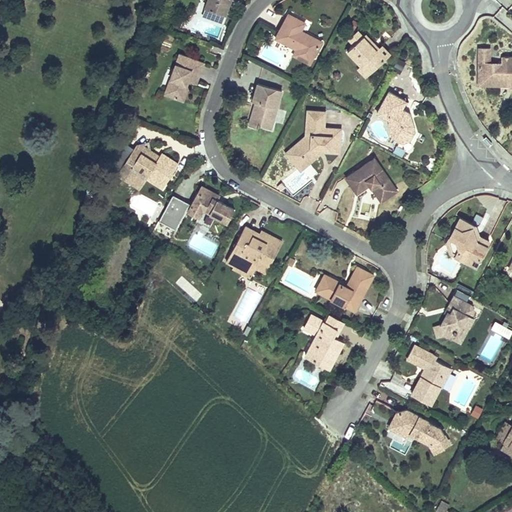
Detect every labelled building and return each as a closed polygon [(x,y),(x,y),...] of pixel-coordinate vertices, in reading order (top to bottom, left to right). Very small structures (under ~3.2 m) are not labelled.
[(225,14),(230,0),(208,0),(206,7),(225,14)] [(306,22),(289,13),(275,38),(296,49),(313,58),(322,42),(306,33),(305,36),(300,33),(301,30),(306,22)] [(354,44),(363,35),(358,30),(349,39),(354,44)] [(361,65),(370,74),(388,57),(379,48),(377,50),(373,54),(371,51),(373,49),(369,45),(371,44),(363,35),(354,44),(347,51),(361,65)] [(379,48),(388,57),(390,54),(382,45),(379,48)] [(511,56),(502,56),(502,62),(490,62),(490,47),(479,47),(479,85),(487,85),(491,82),(504,82),(508,86),(511,85),(511,56)] [(310,64),(313,58),(296,49),(293,55),(310,64)] [(191,81),(196,83),(204,62),(179,53),(165,94),(180,99),(187,80),(191,81)] [(358,69),(366,77),(370,74),(361,65),(358,69)] [(191,81),(187,80),(180,99),(183,101),(191,81)] [(271,129),(282,91),(258,84),(253,101),(256,101),(258,102),(257,105),(255,105),(251,118),(256,119),(260,126),(271,129)] [(409,112),(403,115),(399,113),(402,108),(406,101),(389,92),(377,113),(390,120),(389,124),(393,138),(399,141),(401,137),(408,135),(412,137),(415,131),(409,112)] [(341,129),(324,128),(325,112),(308,110),(306,136),(289,151),(295,157),(302,158),(307,164),(319,154),(317,151),(320,148),(323,151),(339,153),(341,129)] [(260,126),(256,119),(251,118),(249,125),(257,128),(260,126)] [(412,137),(408,135),(401,137),(399,141),(403,143),(410,140),(412,137)] [(150,150),(149,142),(137,144),(152,154),(149,157),(156,162),(160,156),(150,150)] [(178,163),(162,153),(160,156),(156,162),(149,157),(152,154),(137,144),(122,168),(144,182),(147,178),(163,188),(178,163)] [(302,158),(295,157),(289,151),(286,153),(301,170),(307,164),(302,158)] [(370,185),(381,201),(397,190),(374,158),(346,178),(357,193),(370,185)] [(144,182),(122,168),(118,174),(140,188),(144,182)] [(216,194),(202,186),(188,211),(199,217),(203,209),(227,222),(234,209),(217,200),(214,198),(216,194)] [(176,230),(188,203),(172,196),(160,223),(176,230)] [(478,236),(475,226),(460,218),(450,237),(456,241),(459,249),(456,256),(476,266),(489,241),(478,236)] [(208,229),(219,235),(225,225),(215,219),(208,229)] [(255,231),(245,226),(226,261),(234,265),(235,266),(238,261),(246,265),(249,261),(257,265),(256,267),(266,273),(282,242),(261,231),(260,233),(258,237),(254,234),(255,231)] [(459,249),(456,241),(450,237),(447,243),(450,253),(456,256),(459,249)] [(257,265),(249,261),(246,265),(238,261),(235,266),(234,265),(233,268),(251,277),(256,267),(257,265)] [(324,295),(355,311),(374,275),(357,266),(346,287),(343,286),(344,284),(329,276),(324,285),(328,287),(324,295)] [(324,285),(329,276),(325,274),(316,291),(324,295),(328,287),(324,285)] [(451,305),(456,297),(453,295),(444,312),(446,313),(447,312),(449,313),(452,308),(451,305)] [(472,305),(456,297),(451,305),(452,308),(449,313),(447,312),(446,313),(441,324),(444,335),(451,338),(455,330),(460,333),(464,324),(469,327),(473,318),(471,317),(474,312),(472,305)] [(322,326),(313,321),(316,316),(311,314),(304,327),(317,334),(322,326)] [(344,322),(331,314),(327,322),(338,328),(334,336),(336,337),(344,322)] [(336,337),(334,336),(338,328),(327,322),(316,316),(313,321),(322,326),(317,334),(306,356),(329,368),(335,357),(333,356),(335,351),(338,352),(344,341),(336,337)] [(511,328),(493,322),(490,331),(509,338),(511,330),(511,328)] [(436,337),(444,335),(441,324),(433,326),(436,337)] [(460,343),(469,327),(464,324),(460,333),(455,330),(451,338),(460,343)] [(421,376),(412,394),(431,404),(440,387),(441,388),(452,369),(435,360),(437,356),(415,344),(409,355),(416,359),(415,361),(426,367),(428,371),(425,378),(421,376)] [(482,409),(476,406),(471,415),(477,418),(482,409)] [(440,428),(428,421),(428,420),(407,409),(396,413),(391,422),(402,428),(406,426),(411,429),(410,432),(420,437),(421,435),(428,439),(430,443),(429,443),(435,453),(444,447),(444,446),(449,442),(440,428)] [(411,429),(406,426),(402,428),(391,422),(389,426),(408,436),(410,432),(411,429)] [(497,437),(504,441),(511,427),(511,425),(506,422),(497,437)] [(511,445),(506,442),(502,448),(511,453),(511,445)] [(442,501),(439,506),(446,509),(449,505),(442,501)]
